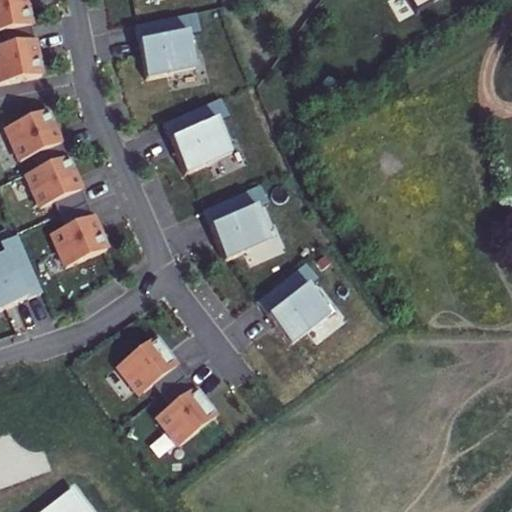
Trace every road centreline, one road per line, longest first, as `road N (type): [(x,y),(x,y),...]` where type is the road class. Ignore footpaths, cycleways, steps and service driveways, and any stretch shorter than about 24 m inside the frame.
road 1 (residential): [(106,91),(181,285)]
road 2 (residential): [(181,285),(76,353),(0,375)]
road 3 (residential): [(181,285),(278,412)]
